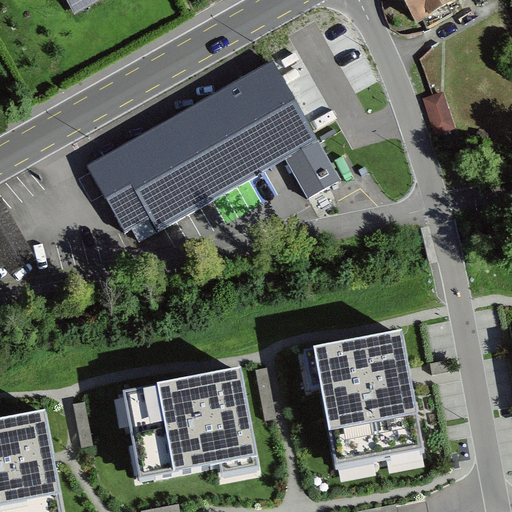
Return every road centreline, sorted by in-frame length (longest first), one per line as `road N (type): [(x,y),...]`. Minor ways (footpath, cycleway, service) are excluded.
road 1 (residential): [(0,299),(436,209)]
road 2 (secondary): [(0,159),(284,0)]
road 3 (residential): [(436,209),(496,511)]
road 4 (residential): [(358,0),(397,83),(436,209)]
